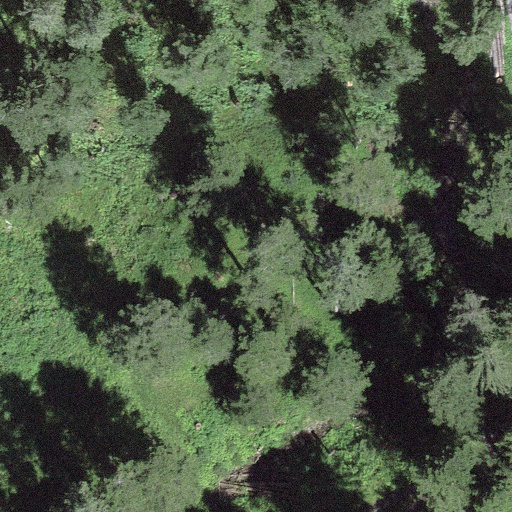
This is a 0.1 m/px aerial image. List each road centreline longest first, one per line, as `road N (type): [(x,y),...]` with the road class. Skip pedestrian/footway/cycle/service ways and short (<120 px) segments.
road 1 (track): [(0,221),(206,477),(254,511)]
road 2 (track): [(383,511),(478,458),(511,423)]
